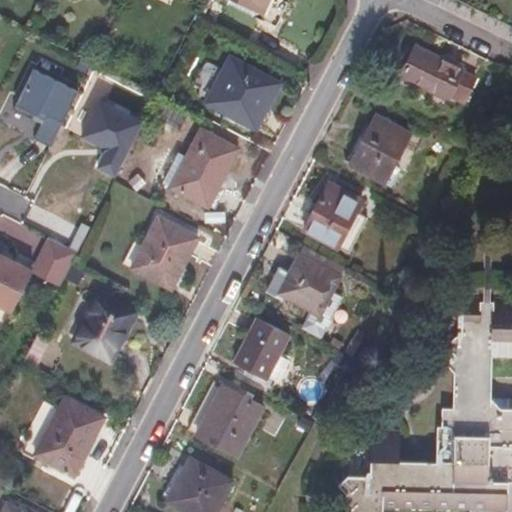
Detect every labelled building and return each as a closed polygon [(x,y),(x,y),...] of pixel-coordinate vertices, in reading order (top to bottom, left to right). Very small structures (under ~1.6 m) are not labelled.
[(226,0),(227,4),(276,28),(289,1),(285,0),(226,0)] [(477,79),(464,73),(465,70),(413,45),(399,74),(451,100),(452,98),(465,104),(477,79)] [(277,84),(231,60),(210,103),(255,126),(277,84)] [(79,85),(31,61),(11,103),(41,117),(32,135),(50,144),(79,85)] [(137,117),(96,99),(79,137),(100,146),(93,164),(112,172),(137,117)] [(385,182),(394,165),(410,133),(375,115),(350,164),(385,182)] [(236,148),(200,130),(172,186),(208,203),(236,148)] [(394,165),(385,182),(392,185),(401,168),(394,165)] [(305,230),(338,246),(355,211),(361,200),(329,183),(305,230)] [(355,211),(338,246),(349,252),(367,217),(355,211)] [(198,238),(159,217),(133,267),(172,287),(198,238)] [(33,267),(61,281),(72,259),(75,253),(47,239),(33,267)] [(320,312),(332,288),(338,276),(299,256),(280,292),(311,308),(320,312)] [(29,275),(30,274),(0,258),(0,308),(10,314),(29,275)] [(29,275),(57,290),(61,281),(33,267),(30,274),(29,275)] [(320,312),(311,308),(305,319),(323,328),(341,292),(332,288),(320,312)] [(133,314),(99,297),(77,341),(110,358),(133,314)] [(511,511),(511,301),(495,301),(495,306),(486,306),(482,306),(482,300),(463,301),(462,337),(457,337),(445,347),(453,356),(453,358),(446,364),(453,372),(453,411),(440,411),(440,427),(437,427),(436,470),(416,470),(399,470),(400,432),(371,432),(371,478),(347,478),(338,487),(345,494),(345,496),(337,504),(345,511),(344,511),(511,511)] [(268,373),(277,355),(287,336),(256,320),(236,360),(244,364),(267,376),(268,373)] [(268,373),(274,376),(277,378),(286,360),(277,355),(268,373)] [(267,376),(244,364),(241,370),(269,384),(274,376),(268,373),(267,376)] [(261,406),(221,386),(198,432),(237,453),(261,406)] [(102,417),(65,398),(37,452),(74,472),(102,417)] [(214,511),(231,479),(190,458),(169,499),(194,511),(214,511)] [(25,511),(6,502),(0,511),(25,511)]
